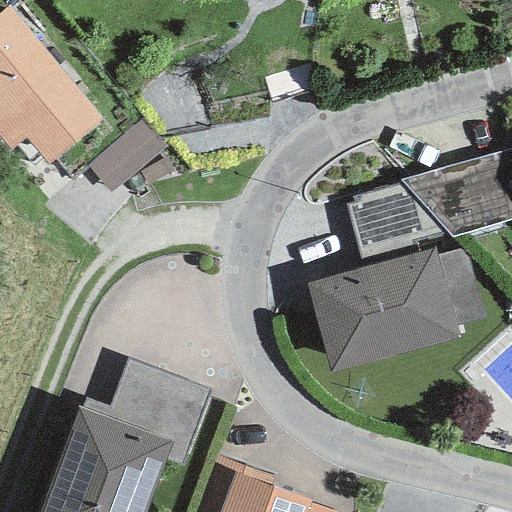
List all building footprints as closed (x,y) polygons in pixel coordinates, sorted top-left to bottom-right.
[(98,119),(5,9),(0,13),(0,136),(9,147),(22,136),(46,164),(98,119)] [(163,149),(139,120),(86,165),(110,194),(163,149)] [(511,221),(511,148),(401,179),(405,183),(449,233),(452,237),(511,221)] [(344,206),(364,269),(418,254),(414,243),(449,233),(405,183),(350,196),(352,204),(344,206)] [(306,284),(330,373),(458,338),(454,324),(485,316),(466,247),(437,255),(436,249),(418,254),(364,269),(306,284)] [(85,397),(80,409),(170,443),(164,458),(180,464),(208,391),(126,360),(108,406),(85,397)] [(80,409),(76,408),(36,511),(143,511),(164,458),(170,443),(80,409)] [(266,485),(269,486),(273,477),(214,455),(193,511),(218,511),(232,473),(266,485)] [(266,485),(232,473),(218,511),(327,511),(308,505),(310,500),(269,486),(266,485)]
